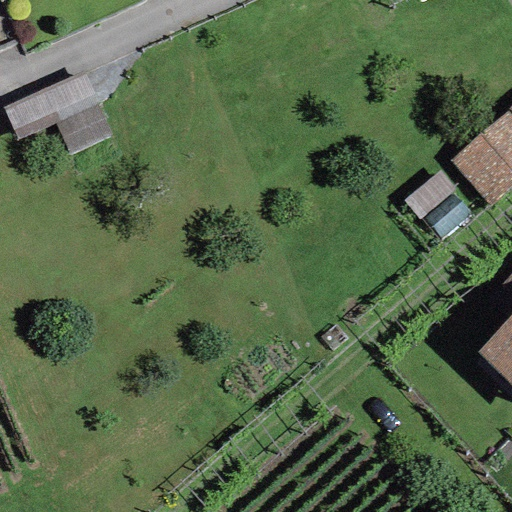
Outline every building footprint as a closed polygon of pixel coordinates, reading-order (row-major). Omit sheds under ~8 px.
[(85,72),(0,109),(15,143),(57,125),(100,106),(85,72)] [(493,199),(511,183),(511,102),(453,152),(493,199)] [(114,136),(100,106),(57,125),(70,155),(114,136)] [(511,273),(497,290),(511,304),(511,273)] [(511,315),(477,352),(511,385),(511,315)]
